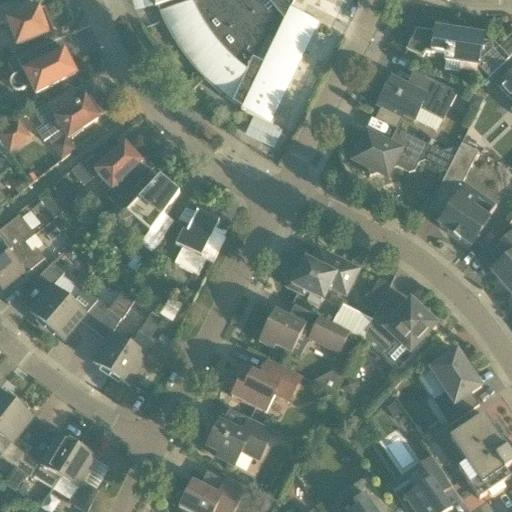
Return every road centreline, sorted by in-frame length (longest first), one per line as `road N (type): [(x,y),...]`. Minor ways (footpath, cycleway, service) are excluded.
road 1 (residential): [(511,368),(434,274),(282,192)]
road 2 (residential): [(275,206),(229,184),(146,103),(94,0)]
road 3 (residential): [(154,443),(275,206)]
road 4 (residential): [(282,192),(382,0)]
road 5 (residential): [(154,443),(48,381),(0,336)]
